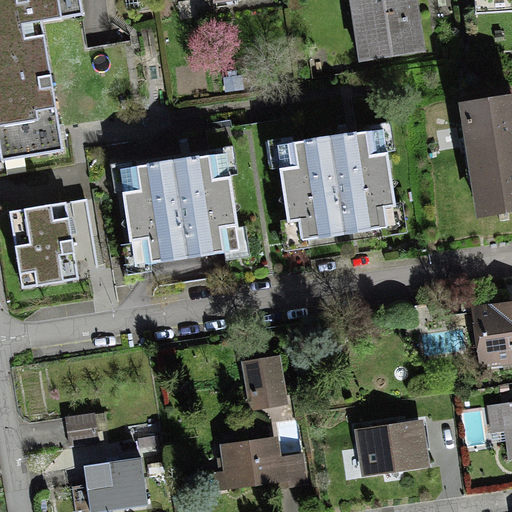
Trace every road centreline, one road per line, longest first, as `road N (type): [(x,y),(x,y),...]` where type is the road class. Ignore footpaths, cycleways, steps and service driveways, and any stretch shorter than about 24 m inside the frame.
road 1 (residential): [(0,341),(511,264)]
road 2 (residential): [(19,511),(0,384)]
